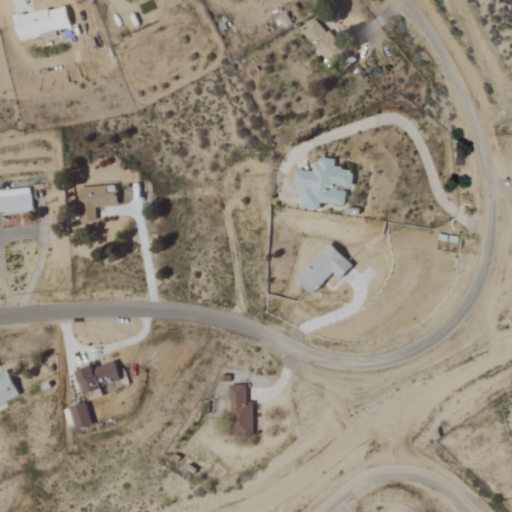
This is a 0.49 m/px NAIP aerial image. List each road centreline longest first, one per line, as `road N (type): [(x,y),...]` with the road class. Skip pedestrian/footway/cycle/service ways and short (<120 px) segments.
road 1 (residential): [(377,365),(407,355),(458,317),(489,244),(489,195),(474,125),(453,72),(403,0)]
road 2 (residential): [(0,317),(202,316),(331,362),(377,365)]
